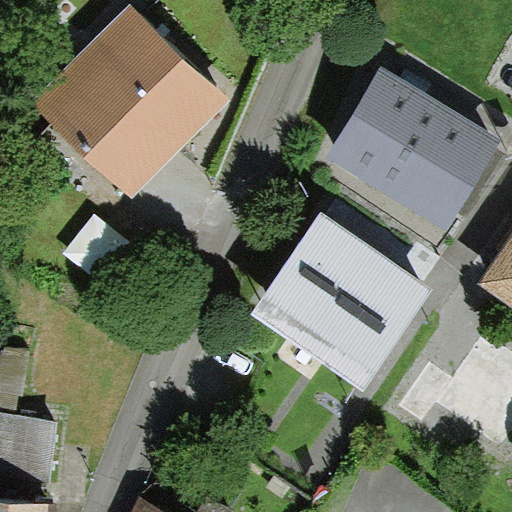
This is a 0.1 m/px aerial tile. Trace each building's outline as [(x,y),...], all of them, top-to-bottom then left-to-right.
[(35,105),(132,199),(227,101),(130,7),(35,105)] [(493,139),(381,71),(332,150),(445,218),(493,139)] [(433,293),(324,217),(252,319),(361,395),(433,293)] [(511,241),(487,278),(511,295),(511,241)] [(511,356),(478,333),(431,402),(501,450),(511,434),(511,356)] [(58,419),(0,411),(0,481),(48,488),(58,419)] [(170,511),(146,500),(139,511),(170,511)] [(0,511),(48,511),(49,507),(0,503),(0,511)]
